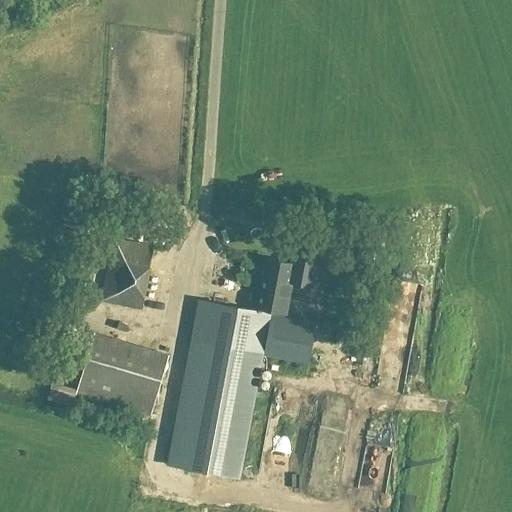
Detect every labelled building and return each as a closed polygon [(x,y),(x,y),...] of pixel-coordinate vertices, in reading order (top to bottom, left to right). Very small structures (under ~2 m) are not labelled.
[(140,312),(153,248),(111,240),(98,303),(140,312)] [(312,289),(320,247),(294,242),(290,266),(292,266),(289,284),(290,284),(290,285),(312,289)] [(190,345),(168,467),(180,469),(239,480),(261,357),(307,366),(314,325),(264,315),(265,311),(284,315),(287,300),(290,285),(290,284),(289,284),(292,266),(290,266),(266,261),(263,274),(260,289),(253,287),(249,312),(198,303),(190,345)] [(393,322),(419,323),(419,310),(394,309),(393,322)] [(149,419),(168,356),(93,334),(74,396),(149,419)]
